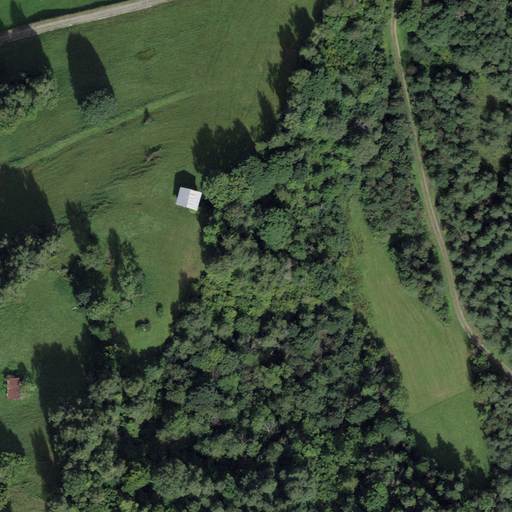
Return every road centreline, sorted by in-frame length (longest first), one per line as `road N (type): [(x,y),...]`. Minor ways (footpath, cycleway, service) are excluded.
road 1 (track): [(511,376),(459,314),(392,25)]
road 2 (track): [(157,0),(0,40)]
